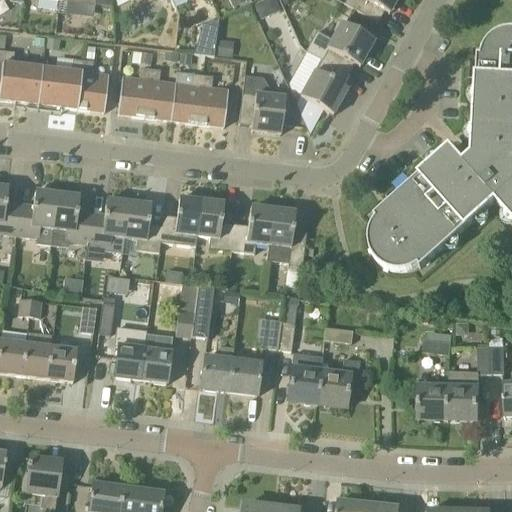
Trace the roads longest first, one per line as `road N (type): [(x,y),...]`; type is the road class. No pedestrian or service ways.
road 1 (residential): [(435,0),(351,157),(330,176),(0,141)]
road 2 (residential): [(511,474),(372,470),(211,452)]
road 3 (residential): [(211,452),(0,424)]
